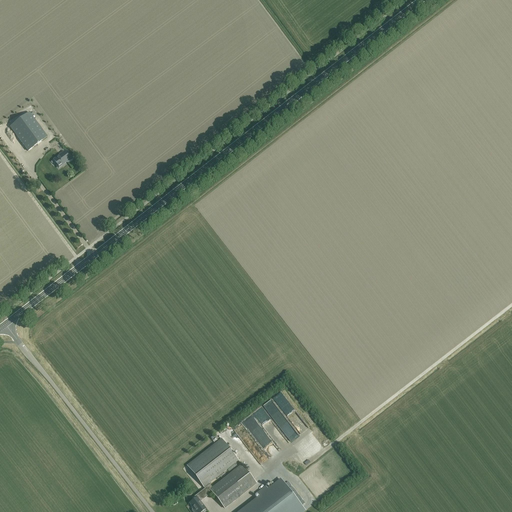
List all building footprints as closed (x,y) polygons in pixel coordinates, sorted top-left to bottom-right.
[(28,151),(47,137),(29,113),(10,127),(28,151)] [(64,152),(50,162),(53,165),(56,163),(60,168),(73,159),(68,152),(66,154),(64,152)] [(259,406),(251,412),(255,418),(263,413),(259,406)] [(231,429),(228,431),(235,439),(237,437),(231,429)] [(187,465),(204,487),(209,483),(238,461),(221,439),(187,465)] [(214,490),(212,492),(225,509),(256,484),(241,465),(212,488),(214,490)] [(302,511),(305,510),(287,488),(281,480),(269,490),(266,486),(256,493),(259,497),(239,511),(302,511)] [(205,489),(194,497),(195,499),(197,497),(200,501),(212,492),(214,490),(212,488),(209,483),(204,487),(205,489)] [(197,497),(195,499),(189,503),(193,508),(192,509),(191,511),(202,511),(206,509),(200,501),(197,497)]
